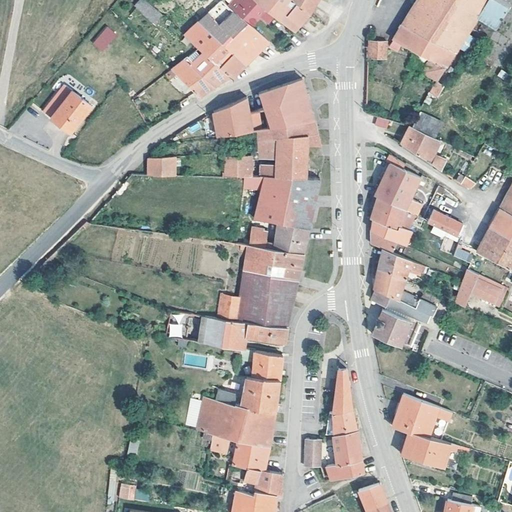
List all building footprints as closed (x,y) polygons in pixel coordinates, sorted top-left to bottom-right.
[(166,17),(147,0),(145,0),(139,7),(159,24),(166,17)] [(176,26),(185,15),(188,12),(175,0),(169,0),(160,10),(176,26)] [(218,11),(210,2),(202,9),(200,7),(197,10),(193,7),(199,0),(175,0),(188,12),(185,15),(194,24),(195,23),(199,27),(202,24),(247,68),(253,62),(270,45),(252,29),(232,10),(226,3),(218,11)] [(207,0),(199,0),(193,7),(197,10),(200,7),(202,9),(210,2),(207,0)] [(271,24),(277,18),(255,0),(240,0),(240,1),(258,18),(260,15),(262,17),(271,24)] [(304,24),(311,16),(291,0),(255,0),(277,18),(296,34),(304,24)] [(291,0),(311,16),(321,0),(291,0)] [(429,75),(424,81),(438,90),(495,0),(425,0),(419,11),(393,53),(401,59),(406,52),(422,64),(419,68),(429,75)] [(257,19),(258,18),(240,1),(232,10),(252,29),(256,24),(259,20),(257,19)] [(188,37),(207,56),(230,79),(234,81),(240,75),(247,68),(202,24),(199,27),(195,30),(188,37)] [(92,43),(102,52),(117,34),(107,26),(92,43)] [(370,67),(388,66),(389,49),(371,48),(370,67)] [(190,59),(174,71),(178,76),(201,99),(217,87),(230,79),(207,56),(195,65),(190,59)] [(174,71),(163,79),(167,85),(178,76),(174,71)] [(262,96),(271,129),(258,131),(259,142),(263,142),(308,137),(320,136),(317,127),(310,102),(304,82),(262,96)] [(67,88),(59,97),(66,102),(73,93),(67,88)] [(91,106),(73,93),(66,102),(59,97),(45,114),(70,133),(91,106)] [(216,138),(254,132),(249,100),(216,114),(216,138)] [(419,111),(412,128),(437,138),(444,122),(419,111)] [(392,123),(380,119),(377,127),(391,131),(392,123)] [(441,143),(413,129),(402,146),(442,174),(446,164),(433,156),(437,149),(441,143)] [(262,179),(307,181),(308,137),(263,142),(263,153),(262,160),(281,160),(280,168),(262,168),(262,179)] [(441,143),(437,149),(443,153),(447,146),(441,143)] [(253,153),(253,158),(251,179),(262,179),(262,168),(262,160),(263,153),(253,153)] [(150,177),(177,177),(176,157),(149,158),(150,177)] [(224,178),(237,178),(238,158),(224,158),(224,178)] [(240,178),(251,179),(253,158),(238,158),(237,178),(240,178)] [(403,213),(411,201),(423,183),(405,172),(407,167),(393,159),(390,164),(393,165),(386,178),(376,199),(379,201),(403,213)] [(261,191),(262,179),(251,179),(240,178),(239,190),(261,191)] [(279,225),(309,230),(314,204),(318,181),(307,181),(262,179),(261,191),(256,221),(279,225)] [(461,185),(470,190),(476,186),(465,179),(461,185)] [(511,197),(509,196),(506,201),(499,212),(511,219),(511,197)] [(371,228),(371,233),(397,245),(407,249),(412,235),(408,233),(414,218),(403,213),(379,201),(371,220),(374,222),(371,228)] [(414,218),(415,218),(421,207),(411,201),(403,213),(414,218)] [(426,227),(456,238),(462,227),(435,212),(426,227)] [(488,230),(508,240),(511,234),(511,219),(499,212),(496,217),(492,225),(488,230)] [(275,250),(305,254),(307,243),(309,230),(279,225),(276,244),(275,250)] [(251,240),(251,246),(267,248),(268,243),(269,232),(253,229),(251,240)] [(511,273),(511,242),(508,240),(488,230),(480,244),(473,254),(511,273)] [(393,256),(397,245),(371,233),(371,241),(372,247),(383,251),(393,256)] [(239,256),(247,257),(248,246),(241,245),(239,256)] [(251,246),(248,246),(247,257),(240,295),(236,320),(289,327),(298,286),(305,254),(275,250),(267,248),(251,246)] [(426,269),(393,256),(383,251),(380,261),(377,271),(405,283),(408,276),(421,281),(426,269)] [(468,270),(450,303),(465,309),(471,296),(501,309),(509,292),(468,270)] [(401,294),(405,283),(377,271),(374,280),(371,291),(375,293),(416,313),(417,314),(419,308),(416,307),(418,302),(401,294)] [(217,317),(236,320),(240,295),(221,293),(217,317)] [(412,321),(416,313),(375,293),(371,301),(377,304),(384,307),(412,321)] [(437,310),(418,302),(416,307),(419,308),(417,314),(429,319),(432,321),(437,310)] [(410,324),(412,321),(384,307),(382,312),(410,324)] [(186,343),(191,314),(169,311),(165,340),(186,343)] [(398,349),(410,324),(382,312),(377,323),(371,336),(398,349)] [(416,313),(412,321),(425,327),(429,319),(417,314),(416,313)] [(286,337),(289,327),(236,320),(217,317),(203,315),(199,345),(245,352),(247,338),(285,343),(286,337)] [(253,379),(279,381),(281,368),(282,357),(257,354),(256,359),(252,359),(250,370),(254,371),(253,379)] [(333,414),(351,411),(347,383),(345,370),(338,370),(337,384),(335,398),(333,398),(333,414)] [(241,406),(274,411),(277,395),(279,381),(253,379),(247,378),(241,406)] [(218,403),(234,405),(236,398),(218,395),(218,403)] [(406,434),(426,440),(434,418),(448,422),(450,414),(401,395),(390,428),(406,434)] [(197,400),(194,416),(202,417),(205,401),(197,400)] [(271,430),(274,411),(241,406),(234,405),(218,403),(205,401),(202,417),(194,416),(191,434),(214,438),(223,439),(229,440),(239,442),(269,446),(271,430)] [(332,437),(354,431),(352,420),(351,411),(333,414),(331,428),(332,437)] [(357,445),(354,431),(332,437),(337,464),(328,466),(328,467),(332,479),(363,473),(357,445)] [(441,471),(446,454),(449,447),(426,440),(406,434),(398,456),(441,471)] [(210,454),(221,455),(223,439),(214,438),(210,454)] [(227,456),(229,440),(223,439),(221,455),(227,456)] [(129,452),(137,452),(138,442),(129,442),(129,452)] [(242,469),(263,471),(266,458),(269,446),(239,442),(234,468),(242,469)] [(306,467),(322,467),(323,446),(306,446),(306,467)] [(446,454),(454,457),(456,450),(449,447),(446,454)] [(454,457),(446,454),(441,471),(452,474),(458,458),(454,457)] [(281,474),(263,471),(242,469),(240,482),(235,481),(234,493),(252,496),(253,493),(275,497),(280,498),(281,484),(281,474)] [(119,498),(134,500),(136,485),(121,483),(119,498)] [(368,509),(384,505),(381,494),(377,483),(358,490),(368,509)] [(147,501),(150,493),(139,489),(136,498),(147,501)] [(272,511),(273,511),(275,497),(253,493),(252,496),(234,493),(230,511),(272,511)] [(450,503),(470,507),(470,502),(451,497),(450,503)] [(469,509),(470,507),(450,503),(449,504),(446,504),(444,511),(477,511),(478,510),(469,509)]
